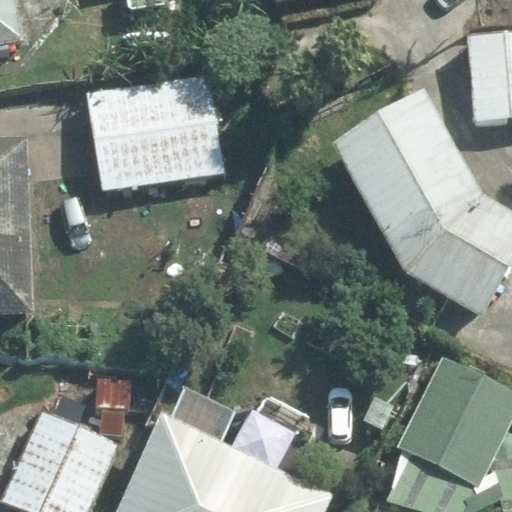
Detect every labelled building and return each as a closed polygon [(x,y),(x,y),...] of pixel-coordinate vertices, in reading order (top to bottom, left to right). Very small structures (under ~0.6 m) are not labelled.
[(0,0),(0,49),(17,47),(8,0),(0,0)] [(125,0),(128,12),(162,7),(160,0),(125,0)] [(511,36),(464,39),(469,123),(511,121),(511,36)] [(209,77),(83,95),(98,194),(223,176),(209,77)] [(416,99),(326,151),(400,279),(479,323),(511,262),(511,220),(479,202),(416,99)] [(22,143),(0,143),(0,319),(28,319),(22,143)] [(415,458),(471,483),(504,409),(447,384),(415,458)] [(86,511),(115,448),(38,414),(0,500),(0,508),(9,511),(86,511)] [(323,511),(329,499),(156,421),(115,511),(323,511)]
